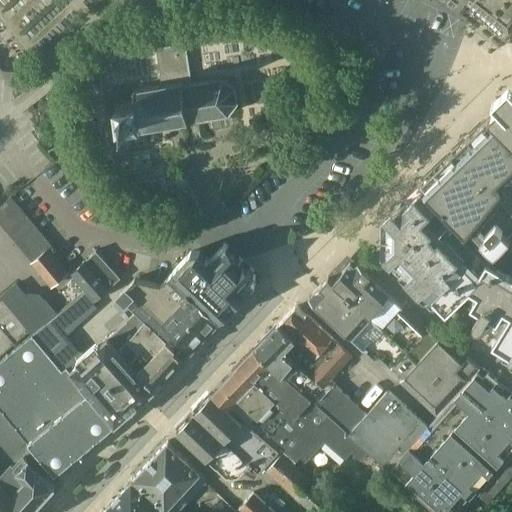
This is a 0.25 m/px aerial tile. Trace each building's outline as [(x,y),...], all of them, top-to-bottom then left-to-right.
[(511,0),(455,0),(457,1),(457,0),(475,0),(511,27),(511,25),(511,0)] [(157,47),(163,84),(134,89),(136,98),(121,100),(120,97),(117,97),(117,101),(114,101),(114,106),(118,105),(120,118),(116,119),(116,123),(120,122),(121,126),(124,126),(124,122),(138,120),(140,130),(188,122),(187,121),(228,114),(238,101),(236,86),(223,77),(192,82),(186,42),(157,47)] [(429,88),(438,74),(401,51),(392,65),(429,88)] [(511,93),(487,117),(511,139),(511,234),(509,239),(511,241),(511,93)] [(511,183),(509,182),(511,177),(511,139),(487,117),(420,182),(417,184),(422,189),(490,258),(492,256),(503,245),(507,241),(511,234),(511,183)] [(359,161),(379,144),(368,131),(348,148),(359,161)] [(293,216),(343,173),(333,162),(284,205),(293,216)] [(490,259),(490,258),(422,189),(388,220),(388,251),(409,273),(404,277),(420,293),(424,289),(447,313),(460,299),(478,304),(474,310),(472,312),(471,315),(469,318),(467,321),(467,325),(469,328),(471,331),(474,333),(477,334),(480,334),(482,333),(485,332),(487,328),(497,334),(492,343),(511,355),(511,275),(489,260),(490,259)] [(52,245),(11,196),(0,205),(0,222),(32,261),(31,262),(51,285),(68,271),(48,248),(52,245)] [(188,290),(219,319),(256,282),(257,272),(226,242),(210,259),(201,250),(191,251),(168,276),(185,293),(188,290)] [(87,258),(70,272),(93,299),(110,285),(120,276),(96,250),(87,258)] [(399,380),(437,415),(480,369),(479,368),(480,367),(468,355),(453,348),(427,325),(412,318),(400,307),(403,304),(366,270),(368,269),(359,261),(355,265),(351,261),(315,299),(314,298),(313,299),(327,313),(352,336),(376,357),(380,353),(403,375),(399,380)] [(145,319),(186,356),(192,349),(219,319),(188,290),(185,293),(168,276),(165,279),(161,283),(135,276),(119,294),(137,311),(138,312),(145,319)] [(0,356),(31,330),(33,334),(58,312),(45,297),(44,298),(39,293),(28,292),(26,294),(17,282),(0,296),(0,356)] [(307,313),(299,305),(295,305),(280,321),(296,336),(300,340),(288,353),(324,385),(330,379),(352,354),(333,336),(307,312),(307,313)] [(115,423),(129,411),(141,400),(154,388),(154,387),(155,386),(139,369),(139,367),(133,362),(119,346),(128,338),(145,319),(138,312),(137,311),(109,335),(71,370),(72,370),(71,371),(114,423),(115,423)] [(186,356),(145,319),(128,338),(139,350),(132,357),(133,362),(139,367),(139,369),(155,386),(156,387),(186,356)] [(255,347),(348,432),(366,412),(330,379),(324,385),(288,353),(284,350),(296,336),(280,321),(255,347)] [(33,334),(48,352),(60,341),(45,324),(33,334)] [(114,424),(114,423),(71,371),(67,366),(62,370),(48,352),(33,334),(5,357),(0,361),(0,407),(52,469),(55,473),(83,450),(114,424)] [(361,459),(368,450),(348,432),(255,347),(236,367),(261,390),(264,386),(295,414),(291,418),(320,445),(324,440),(345,458),(351,451),(361,459)] [(306,461),(320,445),(291,418),(295,414),(264,386),(261,390),(236,367),(213,390),(294,462),(300,455),(306,461)] [(428,424),(389,469),(438,511),(462,511),(479,494),(488,503),(511,475),(511,394),(511,387),(497,377),(489,370),(485,374),(480,369),(437,415),(428,424)] [(364,397),(371,404),(386,387),(379,381),(364,397)] [(368,450),(389,469),(428,424),(388,388),(366,412),(348,432),(368,450)] [(329,493),(294,462),(213,390),(194,410),(251,464),(258,471),(264,465),(267,468),(266,470),(313,511),(329,493)] [(52,470),(0,408),(0,511),(31,511),(55,485),(47,475),(52,470)] [(249,466),(251,464),(194,410),(176,429),(209,459),(227,476),(237,476),(248,464),(249,466)] [(204,475),(167,441),(133,478),(166,508),(186,486),(192,493),(204,480),(204,475)] [(100,511),(169,511),(132,477),(100,511)] [(278,511),(277,511),(254,491),(239,507),(244,511),(278,511)]
